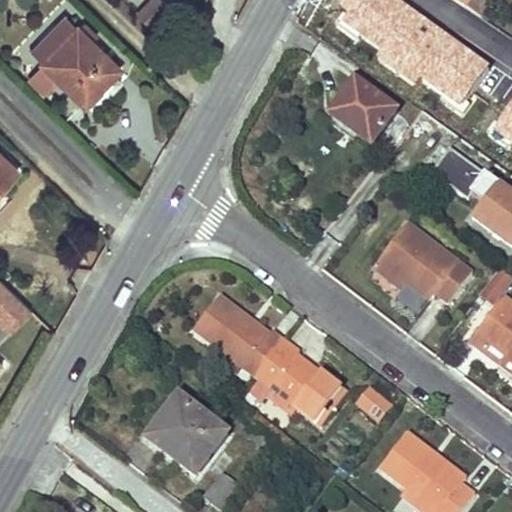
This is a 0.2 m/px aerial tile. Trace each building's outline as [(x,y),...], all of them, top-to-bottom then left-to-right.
[(165,0),(143,0),(135,13),(151,23),(166,0),(165,0)] [(421,0),(417,0),(377,56),(408,79),(404,84),(417,94),(435,67),(423,57),(449,21),(421,0)] [(452,0),(465,8),(470,0),(452,0)] [(470,0),(465,8),(481,19),(494,0),(470,0)] [(63,17),(30,52),(84,104),(117,68),(63,17)] [(356,82),(330,117),(371,148),(396,113),(356,82)] [(371,148),(330,117),(327,123),(368,154),(371,148)] [(433,176),(469,203),(486,178),(450,151),(433,176)] [(0,188),(18,171),(0,153),(0,188)] [(68,221),(57,258),(78,264),(82,250),(99,254),(106,231),(68,221)] [(408,227),(379,265),(408,287),(431,304),(437,295),(450,306),(473,276),(408,227)] [(408,287),(379,265),(375,271),(403,293),(408,287)] [(509,284),(499,276),(485,293),(496,301),(509,284)] [(0,278),(0,324),(9,333),(32,310),(0,278)] [(195,334),(220,352),(243,370),(258,382),(287,345),(273,335),(270,337),(221,300),(195,334)] [(509,358),(507,360),(500,370),(511,379),(511,304),(506,300),(472,342),(485,353),(491,345),(509,358)] [(258,382),(249,393),(263,404),(267,398),(272,391),(299,412),(322,429),(347,396),(298,359),(300,355),(287,345),(258,382)] [(243,370),(220,352),(216,358),(239,376),(243,370)] [(374,382),(354,407),(379,426),(398,400),(374,382)] [(272,391),(267,398),(294,418),(299,412),(272,391)] [(182,400),(153,436),(180,457),(177,463),(197,478),(229,436),(182,400)] [(286,461),(278,454),(286,444),(246,414),(236,428),(284,464),(286,461)] [(153,436),(149,441),(177,463),(180,457),(153,436)] [(382,472),(410,493),(435,511),(462,511),(472,499),(460,489),(466,481),(440,461),(437,464),(431,459),(433,455),(409,437),(382,472)] [(286,444),(278,454),(286,461),(294,450),(286,444)] [(440,461),(433,455),(431,459),(437,464),(440,461)] [(224,476),(206,499),(221,511),(224,511),(241,490),(224,476)] [(435,511),(410,493),(405,499),(421,511),(435,511)]
